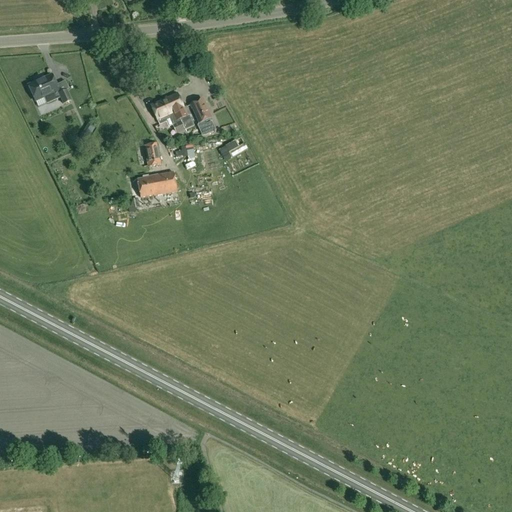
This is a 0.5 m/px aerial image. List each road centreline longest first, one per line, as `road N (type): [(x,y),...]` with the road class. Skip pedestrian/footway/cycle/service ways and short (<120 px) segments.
road 1 (primary): [(0,296),(411,511)]
road 2 (tertiary): [(0,42),(165,28),(335,0)]
